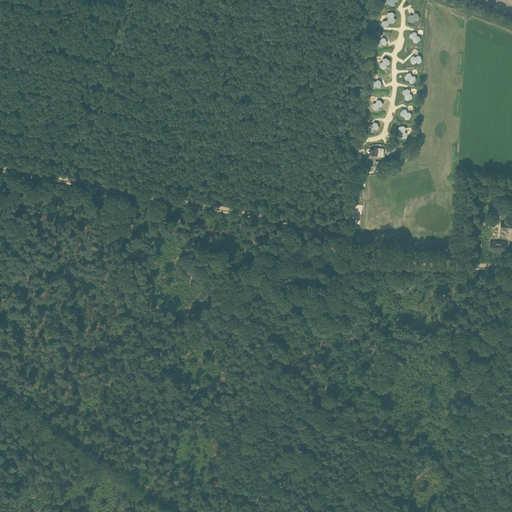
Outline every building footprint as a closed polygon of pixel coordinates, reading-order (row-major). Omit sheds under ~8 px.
[(381,24),(383,26),(388,26),(389,23),(394,22),(395,19),(393,17),(395,14),(393,12),(388,12),(387,15),(389,18),(387,20),(383,21),(381,24)] [(408,18),(410,22),(413,23),(415,20),(418,21),(419,18),(418,14),(415,13),(413,16),(410,15),(408,18)] [(413,42),(416,42),(420,40),(420,36),(417,36),(417,32),(414,32),(410,34),(410,38),(413,38),(413,42)] [(377,46),(380,47),(382,44),(385,45),(387,42),(385,38),(382,37),(380,40),(377,39),(376,42),(377,46)] [(411,62),(414,64),(416,62),(419,63),(421,61),(421,56),(418,55),(416,57),(413,56),(410,58),(411,62)] [(380,66),(383,69),(386,68),(386,65),(389,64),(389,60),(386,58),(383,59),(383,62),(380,63),(380,66)] [(405,77),(406,80),(409,80),(410,83),(413,83),(416,79),(415,76),(412,76),(411,73),(408,73),(405,77)] [(371,87),(374,88),(376,86),(379,88),(381,85),(381,81),(378,80),(375,82),(373,80),(370,82),(371,87)] [(403,93),(405,95),(405,98),(407,100),(411,98),(412,95),(409,93),(410,90),(407,89),(403,90),(403,93)] [(372,106),(374,110),(378,109),(379,107),(382,106),(383,103),(380,100),(377,100),(376,103),(373,103),(372,106)] [(400,113),(401,116),(404,116),(405,119),(408,119),(411,115),(410,112),(407,112),(406,109),(403,109),(400,113)] [(367,127),(369,131),(372,132),(374,129),(377,130),(379,127),(377,123),(374,122),(372,125),(369,124),(367,127)] [(399,126),(398,129),(400,131),(398,134),(400,137),(405,136),(406,133),(405,131),(406,128),(404,126),(399,126)] [(369,157),(371,157),(376,158),(377,156),(383,157),(384,148),(376,147),(376,150),(370,149),(369,157)] [(505,251),(506,242),(490,241),(489,249),(505,251)]
